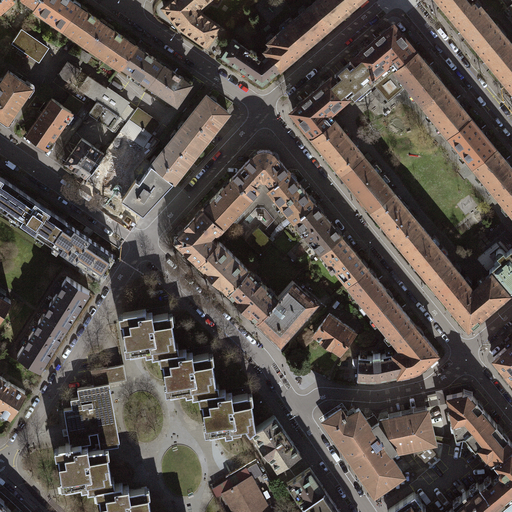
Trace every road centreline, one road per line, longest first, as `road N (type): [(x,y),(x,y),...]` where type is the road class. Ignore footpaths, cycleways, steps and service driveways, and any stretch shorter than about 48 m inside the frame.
road 1 (residential): [(465,356),(262,112)]
road 2 (residential): [(0,467),(143,244)]
road 3 (residential): [(297,408),(265,364),(143,244)]
road 4 (residential): [(297,408),(324,393),(375,396),(437,383),(465,356)]
road 5 (residential): [(143,244),(262,112)]
road 6 (residential): [(143,244),(0,147)]
road 7 (residential): [(262,112),(129,14)]
road 8 (residential): [(275,95),(389,0)]
road 9 (residential): [(420,18),(511,128)]
road 10 (residential): [(366,511),(297,408)]
